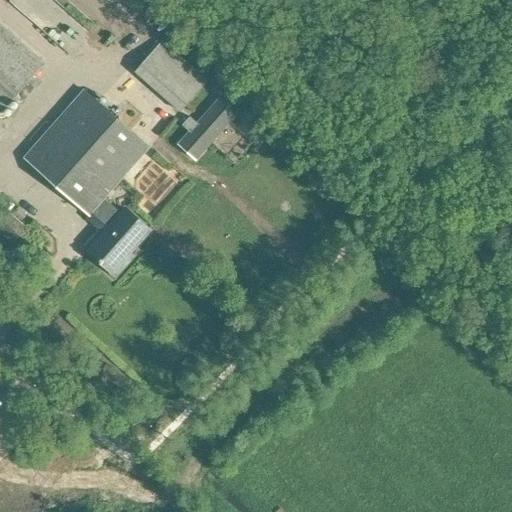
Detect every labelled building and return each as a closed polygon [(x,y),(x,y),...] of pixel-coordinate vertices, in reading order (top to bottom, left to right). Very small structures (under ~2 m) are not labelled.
[(0,114),(43,65),(0,26),(0,114)] [(181,112),(209,80),(163,40),(136,71),(181,112)] [(150,148),(84,90),(23,158),(89,217),(92,213),(107,227),(85,252),(116,279),(135,257),(132,254),(152,231),(125,206),(119,213),(104,200),(150,148)] [(182,126),(188,131),(178,143),(197,160),(241,111),(221,94),(196,123),(189,117),(182,126)] [(0,232),(24,254),(38,238),(10,213),(0,224),(0,232)]
